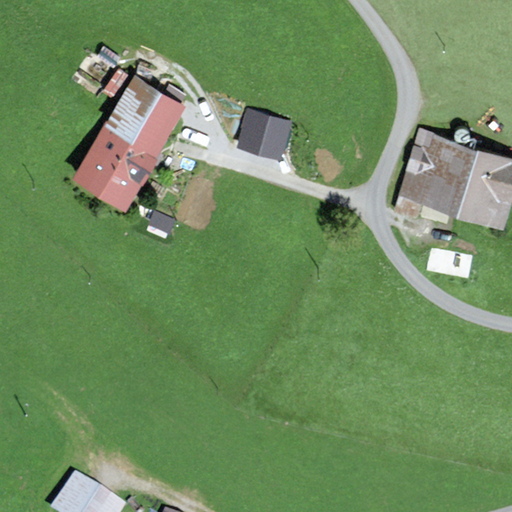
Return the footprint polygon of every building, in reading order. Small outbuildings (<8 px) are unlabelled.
[(107,122),(149,148),(151,145),(178,102),(135,76),(107,122)] [(246,102),(239,140),(285,149),(293,112),(246,102)] [(158,149),(151,145),(149,148),(107,122),(80,166),(129,196),(158,149)] [(423,192),(499,215),(511,174),(511,156),(421,127),(394,207),(416,215),(423,192)] [(61,511),(62,511),(115,511),(120,504),(81,479),(61,511)]
